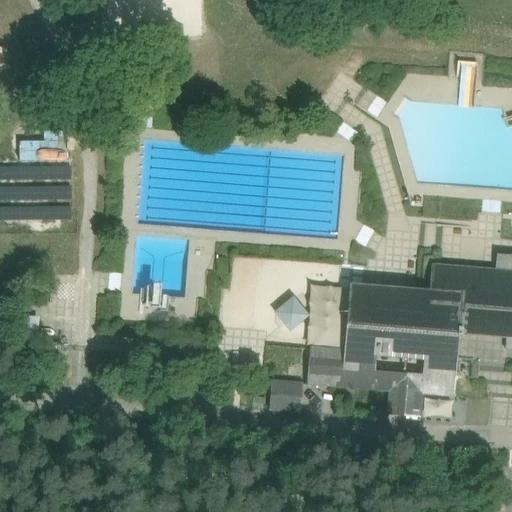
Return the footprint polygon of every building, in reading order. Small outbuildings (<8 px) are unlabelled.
[(511,256),(496,255),(494,274),(492,298),(508,299),(505,337),(511,337),(511,256)] [(427,376),(405,374),(404,394),(453,398),(458,336),(461,336),(461,333),(461,329),(459,328),(460,317),(475,318),(477,296),(469,295),(471,272),(438,269),(436,291),(428,291),(427,305),(363,300),(361,325),(358,356),(360,356),(375,357),(429,361),(427,376)] [(483,335),(505,337),(508,299),(492,298),(494,274),(471,272),(469,295),(477,296),(475,318),(460,317),(459,328),(461,329),(461,333),(483,335)] [(363,300),(353,299),(351,325),(361,325),(363,300)] [(289,300),(272,315),(287,334),(305,319),(289,300)] [(343,351),(309,348),(306,386),(389,393),(391,374),(374,372),(375,357),(360,356),(358,373),(341,371),(343,351)] [(302,386),(270,383),(268,410),(299,412),(302,386)] [(420,405),(403,404),(402,415),(419,417),(420,405)]
